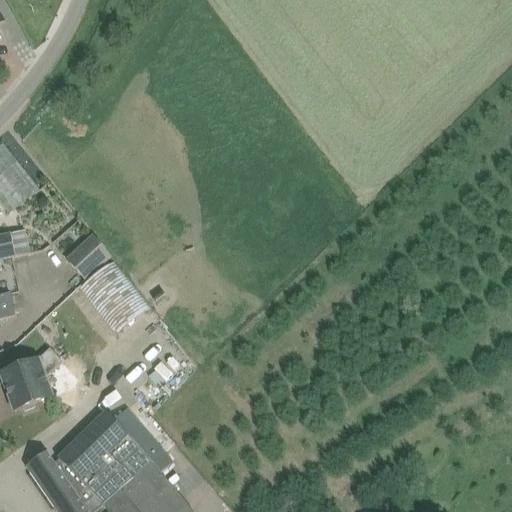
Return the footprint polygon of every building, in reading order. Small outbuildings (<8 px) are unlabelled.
[(0,202),(7,214),(38,195),(7,144),(0,148),(0,202)] [(0,237),(0,261),(29,255),(24,232),(0,237)] [(67,263),(85,283),(111,261),(94,239),(67,263)] [(119,334),(153,306),(114,260),(80,287),(119,334)] [(0,332),(2,332),(0,324),(0,322),(16,318),(11,295),(0,297),(0,332)] [(39,361),(9,372),(1,375),(4,384),(15,412),(24,409),(26,413),(35,409),(34,406),(53,398),(46,380),(64,364),(51,350),(39,361)] [(57,511),(192,511),(162,475),(174,465),(129,413),(117,425),(106,414),(59,460),(60,462),(55,466),(47,454),(27,468),(57,511)]
